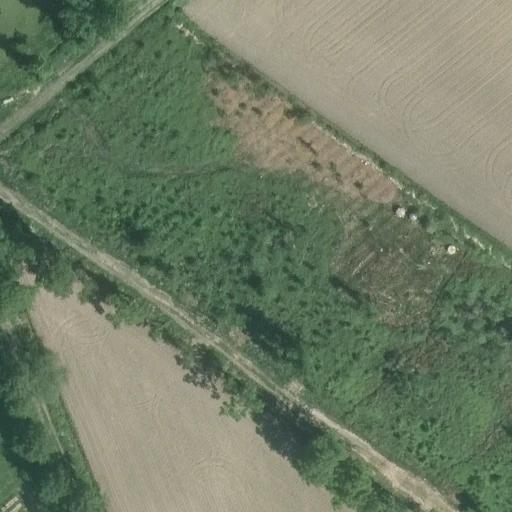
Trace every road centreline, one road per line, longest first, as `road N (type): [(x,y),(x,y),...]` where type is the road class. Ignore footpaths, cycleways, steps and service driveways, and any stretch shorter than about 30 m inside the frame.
road 1 (track): [(0,185),(450,511)]
road 2 (track): [(80,511),(0,312)]
road 3 (track): [(0,137),(150,0)]
